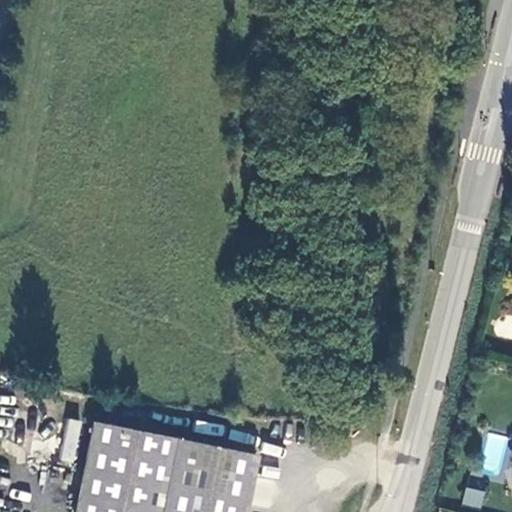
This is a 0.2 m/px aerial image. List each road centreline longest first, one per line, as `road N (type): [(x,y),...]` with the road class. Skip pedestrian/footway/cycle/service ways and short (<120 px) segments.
road 1 (tertiary): [(389,511),(501,87)]
road 2 (unknown): [(280,511),(295,462),(403,459)]
